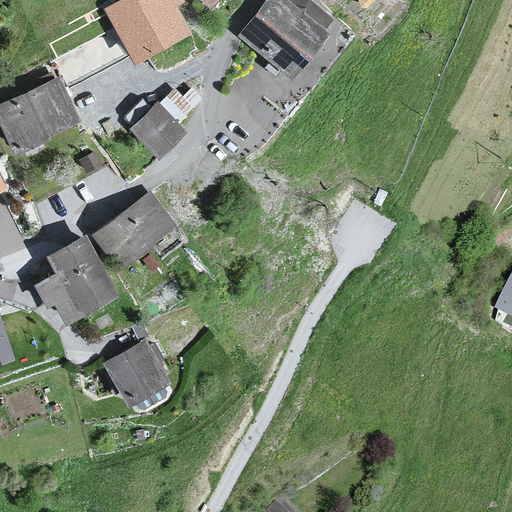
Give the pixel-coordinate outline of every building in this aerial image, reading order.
[(182,35),(167,0),(137,0),(115,10),(113,4),(98,11),(103,22),(111,19),(127,58),(182,35)] [(209,0),(191,0),(201,9),(209,0)] [(287,0),(281,8),(270,0),(266,0),(233,41),(278,77),(323,20),(297,0),(287,0)] [(69,125),(53,86),(0,107),(0,142),(6,156),(40,142),(38,137),(69,125)] [(175,105),(168,96),(155,108),(170,126),(195,104),(187,95),(175,105)] [(173,136),(151,112),(125,136),(147,160),(173,136)] [(166,231),(146,201),(88,239),(108,269),(166,231)] [(105,302),(77,244),(42,261),(50,278),(29,288),(40,310),(45,307),(54,326),(105,302)] [(511,272),(490,316),(511,326),(511,272)] [(0,355),(15,351),(0,304),(0,355)] [(157,388),(137,349),(98,369),(119,408),(157,388)]
